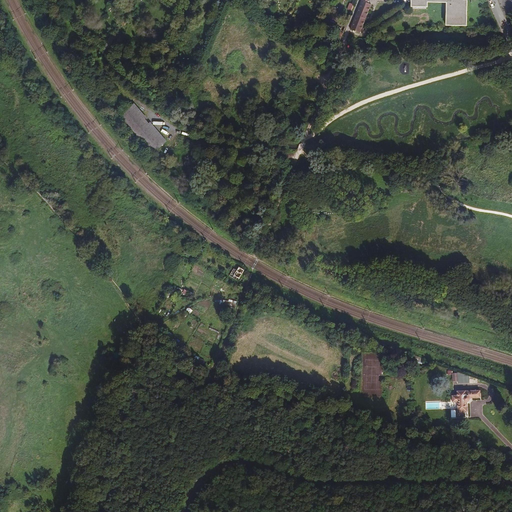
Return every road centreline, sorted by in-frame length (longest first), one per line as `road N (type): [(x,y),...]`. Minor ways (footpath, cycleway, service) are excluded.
road 1 (tertiary): [(511,483),(317,484),(239,461),(199,481),(185,511)]
road 2 (track): [(211,375),(511,470)]
road 3 (track): [(0,158),(64,223),(161,349),(211,375)]
road 4 (track): [(511,58),(358,103),(302,142)]
